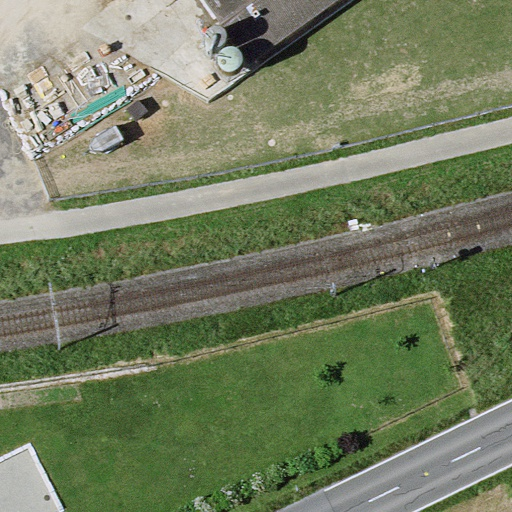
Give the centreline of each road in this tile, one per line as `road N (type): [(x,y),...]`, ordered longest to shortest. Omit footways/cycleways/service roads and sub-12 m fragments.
road 1 (residential): [(0,221),(511,129)]
road 2 (secondary): [(356,511),(511,436)]
